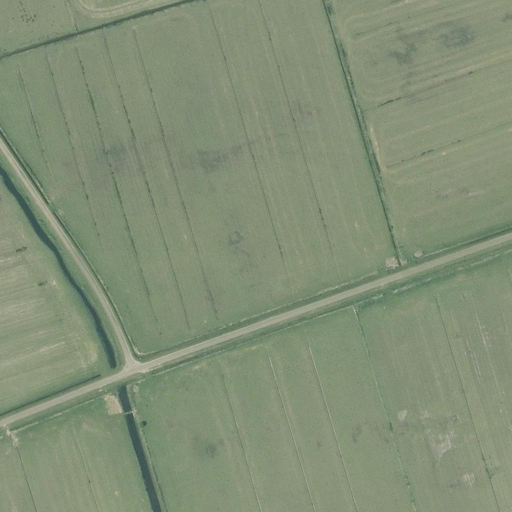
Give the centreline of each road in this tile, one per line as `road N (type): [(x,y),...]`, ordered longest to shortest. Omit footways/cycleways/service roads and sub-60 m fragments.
road 1 (unclassified): [(133,370),(511,238)]
road 2 (unclassified): [(133,370),(109,311),(0,144)]
road 3 (unclassified): [(0,424),(133,370)]
